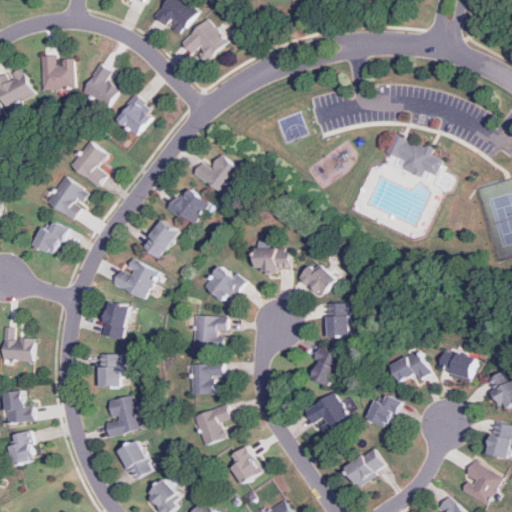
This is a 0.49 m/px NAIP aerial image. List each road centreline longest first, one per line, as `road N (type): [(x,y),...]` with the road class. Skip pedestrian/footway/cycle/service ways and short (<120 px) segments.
road 1 (residential): [(114,511),(72,425),(71,315),(125,210),(207,113),(272,70),(357,44),(457,51),(511,77)]
road 2 (residential): [(207,113),(149,53),(104,27),(51,21),(0,38)]
road 3 (residential): [(335,511),(269,402),(262,362),(281,318)]
